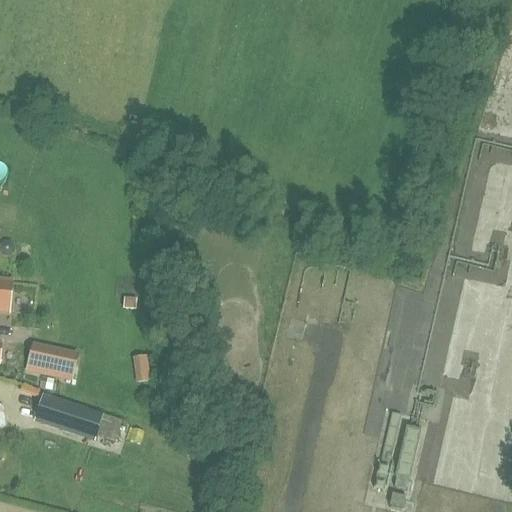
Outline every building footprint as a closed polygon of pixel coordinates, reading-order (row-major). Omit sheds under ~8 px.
[(307,285),(300,311),(338,320),(348,279),(331,275),(327,289),(307,285)] [(11,284),(0,282),(0,311),(8,313),(11,284)] [(136,311),(137,301),(125,300),(124,310),(136,311)] [(64,383),(69,341),(34,337),(29,379),(64,383)] [(87,412),(44,398),(35,425),(78,439),(87,412)] [(119,449),(126,426),(106,420),(99,443),(119,449)] [(413,507),(418,484),(405,482),(408,469),(418,471),(425,438),(409,434),(394,503),(413,507)] [(268,449),(255,511),(276,511),(288,453),(268,449)]
